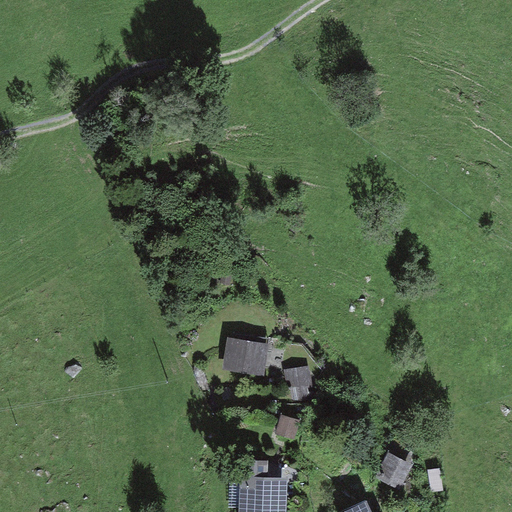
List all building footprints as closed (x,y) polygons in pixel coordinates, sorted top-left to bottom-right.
[(270,341),(228,335),(223,368),(265,374),(270,341)] [(310,365),(282,368),(286,403),(314,400),(310,365)] [(301,418),(281,412),(274,433),(294,440),(301,418)] [(413,462),(388,450),(374,477),(400,489),(413,462)] [(269,457),(240,456),(238,511),(287,511),(289,473),(268,473),(269,457)] [(440,466),(427,468),(431,491),(444,489),(440,466)] [(372,511),(366,499),(339,511),(380,511),(377,511),(372,511)]
